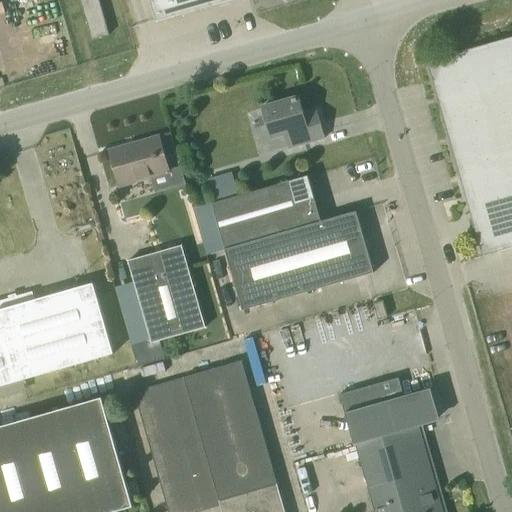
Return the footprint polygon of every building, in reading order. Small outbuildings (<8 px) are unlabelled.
[(110,34),(100,0),(80,0),(92,40),(110,34)] [(149,0),(151,3),(156,22),(194,11),(190,0),(149,0)] [(190,0),(194,11),(231,0),(190,0)] [(511,37),(427,61),(483,256),(511,247),(511,37)] [(285,134),(289,148),(324,138),(316,110),(303,114),(298,97),(263,107),(272,138),(285,134)] [(119,186),(151,177),(155,193),(186,184),(181,165),(169,169),(159,137),(109,151),(119,186)] [(235,173),(212,177),(215,193),(238,190),(235,173)] [(225,249),(290,230),(321,221),(308,176),(212,204),(225,249)] [(290,230),(308,292),(374,273),(356,211),(321,221),(290,230)] [(290,230),(225,249),(243,311),(308,292),(290,230)] [(165,358),(160,341),(205,328),(182,245),(128,261),(150,337),(131,343),(138,366),(165,358)] [(35,300),(55,371),(114,354),(93,283),(35,300)] [(0,386),(55,371),(35,300),(33,292),(0,301),(0,386)] [(388,317),(383,300),(373,303),(378,320),(388,317)] [(185,378),(134,392),(168,511),(198,511),(221,506),(222,511),(285,511),(243,361),(185,378)] [(340,395),(354,443),(438,419),(429,387),(404,394),(399,378),(340,395)] [(0,511),(114,511),(133,507),(102,398),(0,427),(0,511)] [(419,426),(388,435),(357,444),(375,506),(436,488),(419,426)] [(376,511),(443,511),(436,488),(375,506),(376,511)]
